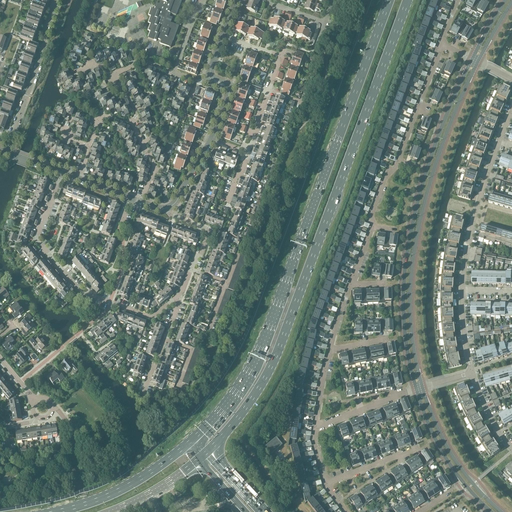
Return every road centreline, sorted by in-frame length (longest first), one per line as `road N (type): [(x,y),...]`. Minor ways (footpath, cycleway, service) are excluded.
road 1 (primary): [(211,448),(269,369),(407,0)]
road 2 (primary): [(388,0),(258,353),(193,438)]
road 3 (unclassified): [(472,60),(438,136),(410,238),(404,317),(416,388)]
road 4 (unclassified): [(422,386),(412,263),(443,141),(478,62)]
road 5 (residential): [(179,301),(150,318),(79,292),(36,240),(61,173)]
road 6 (residential): [(245,151),(279,56),(223,37)]
road 7 (trunk): [(193,438),(132,483),(56,511)]
road 8 (residential): [(462,290),(473,220),(499,142)]
road 9 (unclassified): [(501,511),(455,459),(422,386)]
road 10 (unclassified): [(416,388),(448,461),(492,511)]
road 11 (residential): [(11,135),(55,0)]
road 12 (residential): [(141,203),(152,160),(112,76)]
road 13 (residential): [(397,162),(440,44)]
